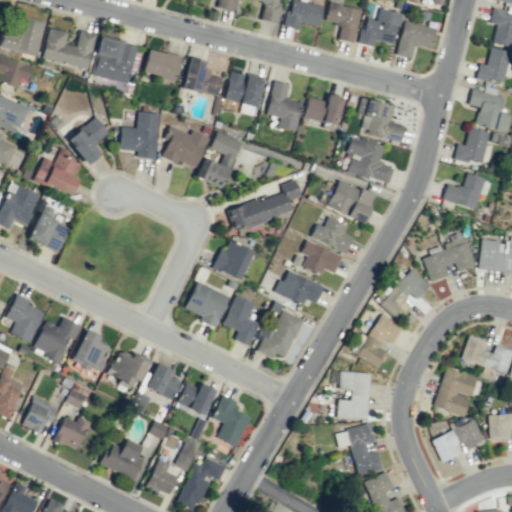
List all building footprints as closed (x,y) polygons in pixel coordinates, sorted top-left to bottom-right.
[(215,0),(214,7),(229,10),(230,0),(215,0)] [(274,22),(278,4),(276,3),(276,0),(257,0),(262,1),(258,19),(274,22)] [(320,6),(297,0),(288,0),(282,25),(295,29),(297,21),(315,26),(320,6)] [(350,42),(358,9),(327,2),(323,21),(338,24),(335,38),(350,42)] [(397,12),(372,7),(369,17),(363,16),(357,43),(370,46),(371,40),(390,44),(397,12)] [(509,47),(511,37),(511,13),(490,8),(486,22),(494,24),(489,42),(509,47)] [(0,47),(33,56),(42,21),(21,15),(15,34),(0,30),(0,47)] [(409,57),(411,44),(429,47),(432,27),(400,21),(394,55),(409,57)] [(92,33),(76,30),(73,46),(62,44),(64,31),(46,27),(39,59),(85,68),(92,33)] [(133,44),(96,37),(89,75),(125,82),(133,44)] [(473,77),(500,84),(507,52),(487,47),(483,64),(476,62),(473,77)] [(139,73),(173,79),(178,56),(144,49),(139,73)] [(0,82),(15,86),(17,77),(25,79),(29,64),(0,56),(0,82)] [(202,60),(186,57),(179,88),(213,95),(218,74),(200,70),(202,60)] [(220,98),(238,102),(236,111),(252,115),(260,80),(242,76),(242,74),(227,71),(220,98)] [(263,114),(277,117),(275,126),(293,130),(299,102),(283,99),(286,83),(270,80),(263,114)] [(504,131),(508,115),(498,112),(501,96),(468,88),(465,104),(476,107),(472,124),(504,131)] [(305,96),(300,117),(333,124),(339,97),(325,93),(323,100),(305,96)] [(0,125),(15,131),(25,105),(0,95),(0,125)] [(391,105),(358,97),(354,113),(361,114),(358,130),(398,139),(401,126),(387,122),(391,105)] [(151,158),(156,113),(135,111),(133,128),(118,126),(115,149),(133,151),(133,156),(151,158)] [(84,164),(97,153),(90,145),(105,132),(92,116),(64,139),(84,164)] [(159,154),(191,169),(205,137),(188,129),(186,134),(167,125),(161,138),(165,140),(159,154)] [(480,163),(485,131),(465,128),(462,144),(453,143),(451,158),(480,163)] [(238,140),(213,131),(206,148),(220,153),(216,163),(200,157),(193,178),(219,187),(226,167),(228,168),(238,140)] [(385,183),(390,167),(376,163),(381,146),(347,136),(342,153),(348,155),(344,171),(385,183)] [(13,145),(0,139),(0,162),(4,165),(13,145)] [(69,193),(75,176),(73,175),(77,163),(64,158),(67,151),(57,147),(51,160),(39,156),(31,179),(69,193)] [(482,178),(463,172),(458,187),(444,183),(439,198),(471,209),(482,178)] [(280,191),(224,210),(231,231),(289,211),(285,199),(297,195),(292,179),(277,184),(280,191)] [(323,206),(360,223),(372,195),(335,179),(323,206)] [(23,224),(36,194),(8,182),(0,200),(0,225),(6,228),(10,218),(23,224)] [(65,226),(47,218),(51,209),(40,204),(25,237),(54,251),(65,226)] [(341,232),(344,225),(325,216),(320,226),(313,222),(307,236),(341,253),(349,236),(341,232)] [(511,273),(511,242),(503,241),(503,242),(479,239),(475,269),(511,273)] [(217,246),(208,267),(237,279),(249,250),(226,240),(222,249),(217,246)] [(331,272),(338,255),(303,240),(297,252),(304,255),(299,266),(318,274),(320,268),(331,272)] [(472,264),(465,241),(419,256),(428,281),(446,275),(443,265),(451,263),(454,271),(472,264)] [(400,300),(407,293),(413,298),(426,284),(408,268),(377,302),(395,318),(407,305),(400,300)] [(313,302),(319,284),(284,271),(280,280),(275,278),(270,292),(300,303),(302,298),(313,302)] [(226,295),(193,281),(181,307),(199,315),(196,320),(212,326),(226,295)] [(40,311),(24,304),(27,299),(13,293),(2,317),(12,321),(7,333),(26,342),(40,311)] [(231,339),(245,345),(256,322),(244,317),(251,302),(232,294),(219,323),(235,330),(231,339)] [(284,357),(298,317),(278,310),(271,330),(262,326),(253,350),(271,357),(272,352),(284,357)] [(353,355),(375,367),(384,350),(376,346),(381,338),(389,343),(399,326),(377,313),(353,355)] [(77,324),(58,317),(55,325),(40,319),(30,346),(41,351),(40,356),(57,362),(66,338),(71,340),(77,324)] [(96,336),(82,330),(68,359),(95,372),(107,347),(94,341),(96,336)] [(458,359),(504,372),(510,349),(493,344),(490,353),(480,350),(483,340),(465,334),(458,359)] [(144,362),(116,348),(103,374),(127,385),(130,378),(136,381),(144,362)] [(142,387),(169,399),(177,380),(166,375),(168,369),(153,363),(142,387)] [(430,406),(462,415),(467,396),(468,396),(474,377),(441,367),(430,406)] [(0,415),(5,418),(21,384),(5,377),(8,372),(0,368),(0,415)] [(364,418),(366,372),(336,371),(335,388),(347,389),(347,399),(334,399),(334,417),(364,418)] [(197,383),(195,387),(183,382),(174,403),(201,414),(211,389),(197,383)] [(76,406),(80,393),(67,389),(63,402),(76,406)] [(233,446),(246,415),(229,408),(233,401),(218,395),(209,417),(219,422),(213,437),(233,446)] [(37,433),(43,419),(49,422),(56,407),(30,396),(19,425),(37,433)] [(485,414),(486,437),(505,436),(505,429),(511,428),(511,402),(509,403),(510,413),(485,414)] [(86,421),(75,416),(73,421),(60,416),(51,440),(74,449),(86,421)] [(159,438),(164,426),(151,420),(145,432),(159,438)] [(464,449),(481,442),(472,420),(428,438),(438,462),(455,454),(452,445),(461,441),(464,449)] [(378,470),(375,450),(364,452),(363,443),(370,442),(366,423),(345,427),(353,474),(378,470)] [(332,433),(336,447),(347,444),(343,431),(332,433)] [(131,478),(140,458),(133,455),(138,445),(122,438),(118,447),(106,442),(97,464),(131,478)] [(183,471),(193,450),(181,443),(171,464),(183,471)] [(204,480),(202,479),(204,474),(216,479),(222,465),(202,457),(199,465),(191,462),(173,503),(191,511),(204,480)] [(166,463),(153,458),(143,486),(166,494),(173,475),(163,471),(166,463)] [(374,511),(402,511),(395,496),(386,501),(382,492),(390,488),(383,471),(360,481),(374,511)] [(28,511),(34,500),(19,494),(22,486),(11,481),(0,508),(0,511),(28,511)] [(59,511),(62,506),(46,499),(39,511),(59,511)]
